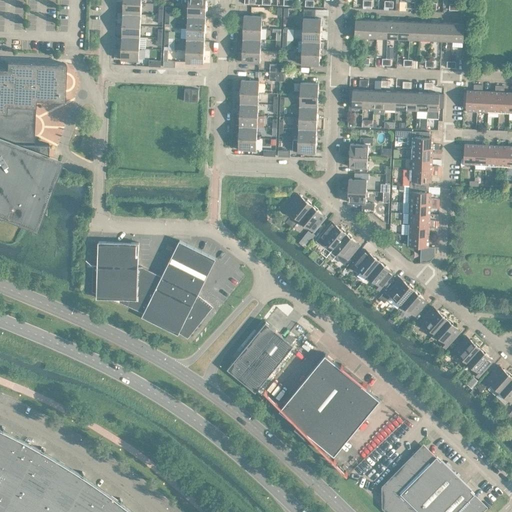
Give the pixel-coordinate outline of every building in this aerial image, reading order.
[(123,2),(123,13),(141,14),(141,2),(123,2)] [(188,4),(187,16),(205,16),(206,5),(188,4)] [(123,13),(122,24),(140,25),(141,14),(123,13)] [(244,15),(243,27),(261,27),(262,16),(244,15)] [(187,16),(187,27),(205,28),(205,16),(187,16)] [(303,17),(303,29),(321,30),(321,18),(303,17)] [(355,36),(366,36),(367,19),(355,18),(355,36)] [(366,36),(377,37),(377,19),(367,19),(366,36)] [(377,37),(387,37),(388,20),(377,19),(377,37)] [(387,37),(398,38),(399,20),(388,20),(387,37)] [(398,38),(409,38),(410,21),(399,20),(398,38)] [(409,38),(420,39),(420,21),(410,21),(409,38)] [(420,39),(430,39),(431,22),(420,21),(420,39)] [(430,39),(441,40),(442,22),(431,22),(430,39)] [(441,40),(452,40),(453,23),(442,22),(441,40)] [(453,23),(452,40),(463,41),(464,23),(453,23)] [(122,24),(122,36),(140,36),(140,25),(122,24)] [(187,27),(186,38),(204,39),(205,28),(187,27)] [(243,27),(243,38),(261,39),(261,27),(243,27)] [(303,29),(302,40),(320,41),(321,30),(303,29)] [(122,36),(121,47),(139,48),(140,36),(122,36)] [(186,38),(186,50),(204,51),(204,39),(186,38)] [(243,38),(242,49),(260,50),(261,39),(243,38)] [(302,40),(302,52),(320,53),(320,41),(302,40)] [(139,48),(121,47),(121,59),(139,60),(139,48)] [(260,50),(242,49),(242,61),(260,62),(260,50)] [(204,51),(186,50),(185,62),(203,62),(204,51)] [(320,53),(302,52),(301,64),(319,64),(320,53)] [(0,218),(25,219),(30,220),(30,219),(29,219),(32,211),(45,211),(45,212),(46,212),(47,192),(48,192),(54,177),(55,172),(48,169),(49,143),(48,143),(48,144),(30,143),(31,107),(35,107),(35,100),(64,101),(66,64),(7,61),(7,68),(0,67),(0,218)] [(241,79),(241,91),(259,92),(259,80),(241,79)] [(300,82),(300,94),(318,95),(318,83),(300,82)] [(184,100),(198,101),(198,89),(185,88),(184,100)] [(352,106),(363,107),(364,89),(352,89),(352,106)] [(363,107),(374,107),(374,90),(364,89),(363,107)] [(374,107),(384,108),(385,90),(374,90),(374,107)] [(384,108),(395,108),(396,91),(385,90),(384,108)] [(241,91),(240,103),(258,103),(259,92),(241,91)] [(395,108),(406,109),(407,91),(396,91),(395,108)] [(406,109),(417,109),(417,92),(407,91),(406,109)] [(466,111),(477,111),(478,92),(466,91),(466,108),(466,111)] [(417,109),(427,110),(428,92),(417,92),(417,109)] [(428,92),(427,110),(439,110),(439,93),(428,92)] [(477,111),(488,112),(489,92),(478,92),(477,111)] [(488,112),(498,112),(499,93),(489,92),(488,112)] [(498,112),(509,113),(510,93),(499,93),(498,112)] [(300,94),(299,105),(317,106),(318,95),(300,94)] [(240,103),(240,114),(258,115),(258,103),(240,103)] [(299,105),(299,116),(317,117),(317,106),(299,105)] [(240,114),(239,125),(257,126),(258,115),(240,114)] [(299,116),(298,128),(316,129),(317,117),(299,116)] [(239,125),(239,137),(257,137),(257,126),(239,125)] [(298,128),(298,139),(316,140),(316,129),(298,128)] [(412,136),(411,147),(431,148),(431,137),(415,136),(412,136)] [(257,137),(239,137),(238,148),(256,149),(257,137)] [(350,143),(350,154),(368,155),(368,144),(373,144),(373,138),(360,137),(360,143),(350,143)] [(316,140),(298,139),(297,151),(315,152),(316,140)] [(463,161),(475,162),(476,145),(464,145),(463,161)] [(475,162),(486,162),(486,146),(476,145),(475,162)] [(485,165),(496,166),(497,146),(486,146),(486,162),(485,165)] [(496,166),(507,166),(508,147),(497,146),(496,166)] [(411,158),(414,158),(431,159),(431,148),(411,147),(411,158)] [(368,155),(350,154),(349,166),(355,166),(354,171),(367,171),(368,155)] [(414,158),(414,169),(430,170),(431,159),(414,158)] [(430,170),(414,169),(410,169),(410,180),(430,181),(430,170)] [(349,178),(348,190),(366,191),(367,179),(349,178)] [(366,191),(348,190),(348,202),(362,202),(362,208),(374,208),(374,202),(366,202),(366,191)] [(410,190),(409,202),(429,203),(429,191),(410,190)] [(291,212),(300,219),(312,205),(311,204),(312,202),(307,199),(306,200),(302,197),(296,204),(292,201),(283,211),(288,215),(291,212)] [(409,202),(409,212),(428,213),(429,203),(409,202)] [(312,205),(300,219),(314,230),(318,225),(320,223),(315,220),(321,212),(312,205)] [(409,212),(408,223),(428,224),(428,213),(409,212)] [(408,223),(408,234),(427,235),(428,224),(408,223)] [(314,230),(312,232),(315,235),(321,227),(318,225),(314,230)] [(328,243),(334,247),(346,232),(345,232),(346,230),(341,227),(340,228),(336,225),(330,232),(326,228),(316,240),(322,245),(327,244),(328,243)] [(346,232),(334,247),(339,251),(338,253),(338,258),(344,263),(348,258),(353,251),(349,247),(355,240),(351,237),(352,235),(348,232),(347,233),(346,232)] [(427,235),(408,234),(407,245),(421,246),(420,261),(430,260),(434,255),(435,247),(427,246),(427,235)] [(181,333),(188,337),(213,306),(198,294),(216,258),(179,240),(161,276),(143,266),(138,266),(139,242),(98,241),(97,265),(93,265),(92,291),(100,294),(109,297),(117,300),(125,304),(133,307),(137,309),(144,313),(152,316),(159,320),(167,324),(174,329),(181,333)] [(359,267),(368,275),(380,260),(370,253),(364,260),(360,256),(351,267),(356,271),(359,267)] [(380,260),(368,275),(377,282),(374,286),(379,289),(387,279),(383,275),(389,268),(380,260)] [(388,291),(401,303),(414,289),(413,288),(414,287),(410,283),(408,284),(405,281),(398,288),(394,284),(388,291)] [(414,289),(401,303),(415,315),(421,308),(417,304),(423,297),(414,289)] [(384,291),(379,297),(384,302),(389,296),(384,291)] [(426,324),(434,332),(447,318),(438,310),(432,317),(427,313),(418,323),(423,327),(426,324)] [(447,318),(434,332),(443,340),(441,343),(445,347),(454,337),(450,333),(456,326),(447,318)] [(253,338),(230,366),(230,369),(254,388),(256,388),(269,372),(270,373),(294,344),(265,321),(252,337),(253,338)] [(458,354),(467,361),(480,347),(471,339),(464,347),(460,343),(451,352),(456,357),(458,354)] [(480,347),(467,361),(476,369),(473,372),(478,376),(487,367),(482,363),(489,356),(480,347)] [(285,402),(279,409),(309,433),(334,454),(380,398),(353,376),(343,368),(325,353),(291,395),(292,396),(287,402),(283,399),(283,400),(285,402)] [(496,395),(496,396),(511,377),(511,376),(504,369),(497,376),(493,372),(484,382),(489,386),(491,383),(500,391),(496,395)] [(473,376),(467,383),(472,388),(478,381),(473,376)] [(511,377),(496,396),(502,401),(506,396),(511,401),(511,377)] [(479,381),(475,385),(481,390),(485,387),(479,381)] [(473,389),(469,392),(474,397),(478,393),(473,389)] [(0,465),(15,437),(3,430),(5,427),(1,425),(0,428),(0,465)] [(7,511),(44,448),(42,447),(40,450),(28,444),(15,437),(0,465),(0,511),(7,511)] [(39,511),(68,467),(55,459),(43,452),(45,448),(44,448),(7,511),(39,511)] [(423,449),(385,488),(385,504),(392,511),(476,511),(482,506),(471,497),(474,493),(436,456),(433,459),(423,449)] [(73,511),(94,484),(82,476),(85,473),(82,471),(80,474),(68,467),(39,511),(73,511)] [(110,511),(121,498),(119,497),(117,500),(106,492),(94,484),(73,511),(110,511)] [(131,511),(120,503),(122,499),(121,498),(110,511),(131,511)]
